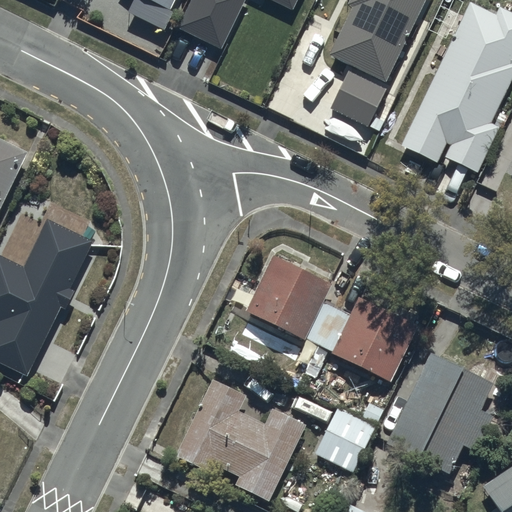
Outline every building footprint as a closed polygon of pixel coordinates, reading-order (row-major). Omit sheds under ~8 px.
[(149,0),(169,9),(173,0),(149,0)] [(190,0),(178,26),(220,48),(243,0),(190,0)] [(270,0),(289,10),(294,0),(270,0)] [(328,53),(384,80),(423,0),(348,0),(347,3),(351,5),(328,53)] [(468,1),(399,144),(436,162),(445,142),(449,144),(443,156),(477,173),(500,126),(491,121),(511,76),(511,11),(499,5),(495,14),(468,1)] [(330,107),(367,125),(384,89),(347,71),(330,107)] [(0,205),(27,152),(0,138),(0,205)] [(0,362),(26,375),(59,307),(63,309),(72,289),(70,288),(93,241),(46,218),(23,266),(0,254),(0,362)] [(330,353),(388,382),(416,325),(408,321),(411,314),(372,295),(369,301),(357,295),(348,314),(323,302),(331,284),(270,255),(243,311),(303,340),(303,338),(331,352),(330,353)] [(384,443),(447,474),(462,444),(477,452),(494,417),(479,409),(492,383),(431,352),(384,443)] [(234,484),(267,500),(304,425),(270,409),(263,423),(237,411),(245,396),(211,379),(174,456),(208,472),(212,464),(238,476),(234,484)] [(313,454),(351,472),(373,428),(335,409),(313,454)] [(511,511),(511,476),(486,493),(498,511),(511,511)] [(366,511),(342,500),(336,511),(333,509),(331,511),(366,511)]
